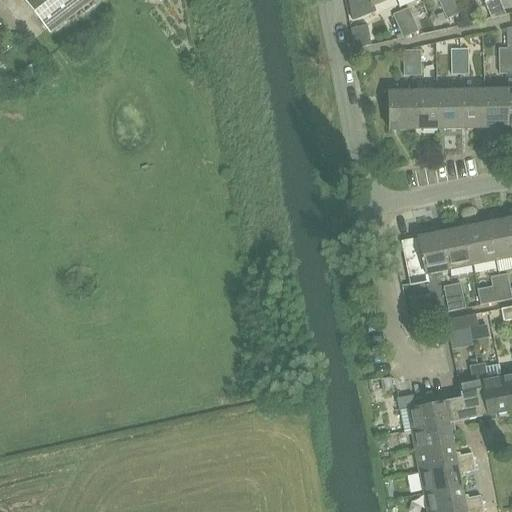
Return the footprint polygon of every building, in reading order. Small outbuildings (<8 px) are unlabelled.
[(93,0),(24,0),(51,33),(93,0)] [(367,0),(347,0),(353,22),(376,12),(374,8),(371,8),(367,0)] [(459,2),(457,0),(438,0),(442,9),(459,2)] [(464,14),(459,2),(442,9),(447,21),(464,14)] [(415,20),(410,8),(393,15),(398,27),(415,20)] [(420,32),(415,20),(398,27),(403,39),(420,32)] [(511,48),(499,49),(499,62),(511,61),(511,48)] [(451,50),(452,63),(469,63),(469,50),(451,50)] [(404,51),(404,64),(422,64),(422,51),(404,51)] [(500,75),(507,75),(511,75),(511,61),(499,62),(500,75)] [(452,76),(470,76),(469,63),(452,63),(452,76)] [(404,77),(422,77),(422,64),(404,64),(404,77)] [(485,90),(461,91),(462,129),(486,129),(485,90)] [(486,129),(510,128),(509,90),(507,90),(485,90),(486,129)] [(389,92),(390,131),(414,130),(414,91),(389,92)] [(437,91),(414,91),(414,130),(438,130),(437,91)] [(461,91),(437,91),(438,130),(462,129),(461,91)] [(396,148),(377,155),(387,180),(405,174),(396,148)] [(511,218),(489,223),(497,261),(511,258),(511,218)] [(489,223),(466,228),(473,266),(497,261),(489,223)] [(472,273),(470,266),(473,266),(466,228),(442,233),(450,271),(451,270),(453,277),(472,273)] [(427,282),(426,275),(450,271),(442,233),(417,238),(417,240),(402,243),(410,285),(427,282)] [(511,287),(508,275),(491,278),(494,290),(511,287)] [(464,296),(462,284),(444,287),(447,300),(464,296)] [(511,299),(511,292),(511,287),(494,290),(496,303),(511,299)] [(467,309),(464,296),(447,300),(449,313),(467,309)] [(443,313),(443,311),(440,297),(407,303),(410,320),(443,313)] [(511,319),(510,308),(502,309),(505,322),(511,320),(511,319)] [(477,315),(467,317),(469,329),(479,328),(477,315)] [(468,329),(466,317),(458,318),(446,321),(448,333),(468,329)] [(480,331),(458,334),(461,354),(482,351),(480,331)] [(508,413),(501,375),(499,364),(485,367),(484,364),(477,365),(487,417),(508,413)] [(466,422),(487,417),(477,365),(469,367),(472,381),(458,384),(466,422)] [(511,372),(501,375),(508,413),(511,412),(511,372)] [(406,398),(408,410),(416,408),(414,396),(406,398)] [(400,412),(408,410),(406,398),(397,399),(400,412)] [(444,403),(416,408),(408,410),(412,432),(448,424),(444,403)] [(412,432),(416,453),(453,446),(448,424),(412,432)] [(416,453),(421,474),(474,463),(472,455),(455,458),(453,446),(416,453)] [(421,474),(425,496),(461,488),(459,476),(476,472),(474,463),(421,474)] [(425,496),(428,511),(452,511),(483,506),(481,497),(464,500),(461,488),(425,496)]
